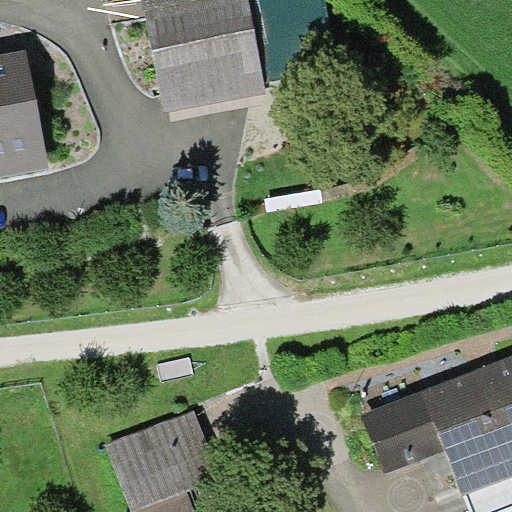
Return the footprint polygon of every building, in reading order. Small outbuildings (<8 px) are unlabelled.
[(236,0),(140,0),(160,116),(253,101),(249,74),(238,8),(236,0)] [(287,0),(238,8),(249,74),(304,64),(293,0),(287,0)] [(0,182),(39,175),(19,64),(0,67),(0,182)] [(511,365),(366,424),(387,474),(447,450),(466,495),(511,475),(511,365)] [(195,412),(108,446),(133,511),(195,511),(188,492),(221,479),(195,412)]
